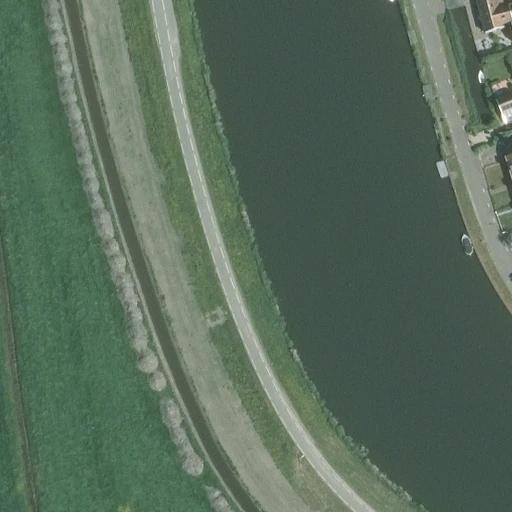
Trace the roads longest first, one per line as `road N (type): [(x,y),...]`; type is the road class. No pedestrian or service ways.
road 1 (tertiary): [(364,511),(317,462),(259,363),(203,208),(157,0)]
road 2 (unclassified): [(511,270),(468,160),(421,0)]
